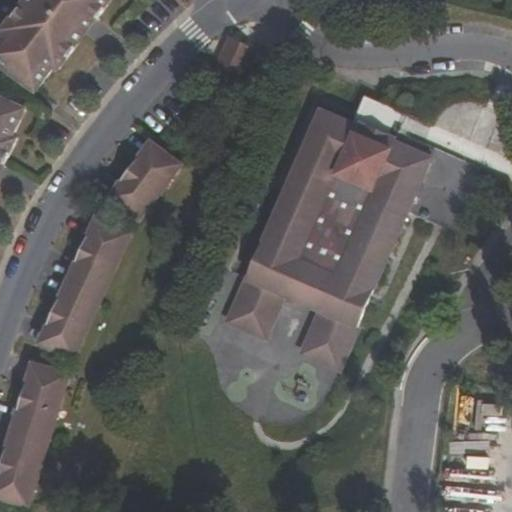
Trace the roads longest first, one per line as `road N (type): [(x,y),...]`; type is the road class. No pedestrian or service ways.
road 1 (residential): [(0,345),(60,194),(195,36),(238,2)]
road 2 (residential): [(511,244),(433,362),(408,511)]
road 3 (residential): [(267,0),(319,43),(345,53),(463,45),(511,56)]
